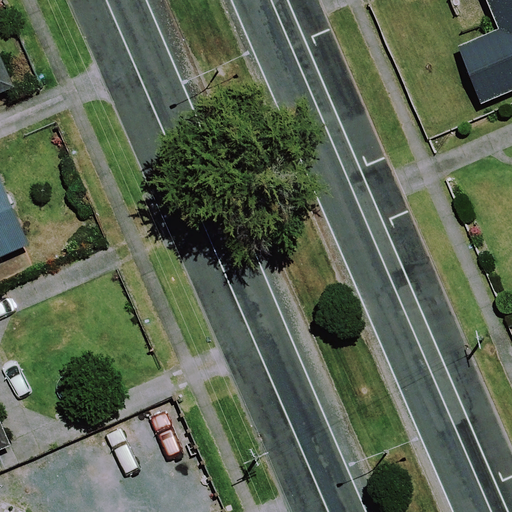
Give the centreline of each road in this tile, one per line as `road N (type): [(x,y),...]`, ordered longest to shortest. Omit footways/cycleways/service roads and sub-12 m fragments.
road 1 (tertiary): [(330,511),(108,0)]
road 2 (tertiary): [(262,0),(479,511)]
